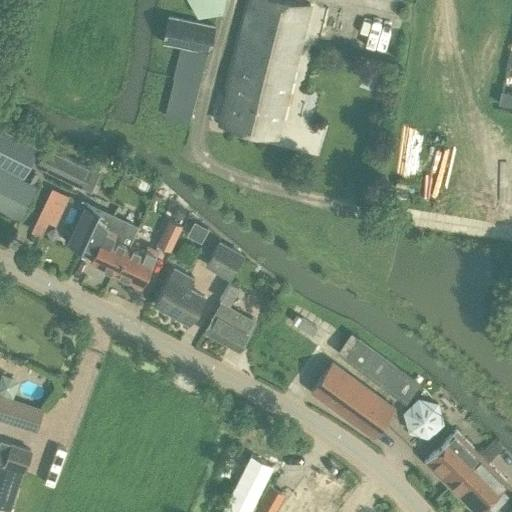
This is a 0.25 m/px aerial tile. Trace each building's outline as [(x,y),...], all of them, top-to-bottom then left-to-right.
[(187,0),(186,4),(219,10),(220,0),(187,0)] [(299,0),(249,0),(219,122),(277,135),(310,3),(299,0)] [(168,15),(162,40),(181,45),(173,76),(175,77),(165,115),(189,121),(208,51),(210,51),(215,26),(168,15)] [(511,101),(511,89),(503,87),(500,98),(511,101)] [(0,163),(23,175),(38,147),(0,127),(0,163)] [(45,144),(36,163),(82,185),(91,165),(45,144)] [(0,167),(0,207),(22,219),(38,187),(0,167)] [(120,175),(125,178),(130,169),(125,167),(120,175)] [(49,234),(68,190),(52,184),(33,227),(49,234)] [(85,244),(95,249),(111,215),(101,210),(102,208),(84,200),(65,240),(83,248),(85,244)] [(170,213),(177,218),(182,217),(185,213),(185,207),(180,202),(174,202),(170,207),(170,213)] [(56,214),(48,231),(65,239),(73,221),(56,214)] [(90,261),(115,272),(128,244),(129,244),(138,225),(123,218),(122,220),(111,215),(95,249),(90,261)] [(157,243),(170,249),(182,224),(169,218),(157,243)] [(196,218),(189,231),(204,239),(210,225),(196,218)] [(206,262),(230,276),(243,254),(218,240),(206,262)] [(128,244),(115,272),(141,284),(158,249),(147,244),(144,251),(129,244),(128,244)] [(174,267),(154,302),(189,322),(204,295),(188,287),(193,277),(174,267)] [(219,298),(228,303),(238,285),(230,280),(219,298)] [(205,330),(238,349),(254,321),(221,303),(205,330)] [(347,353),(408,398),(419,382),(359,337),(347,353)] [(311,390),(373,435),(394,406),(332,360),(311,390)] [(0,417),(37,430),(44,409),(0,394),(0,417)] [(404,410),(409,430),(428,435),(442,421),(437,402),(418,397),(404,410)] [(424,459),(450,486),(482,454),(455,428),(424,459)] [(0,438),(0,461),(23,469),(24,469),(31,449),(0,438)] [(482,454),(488,461),(497,451),(491,445),(482,454)] [(234,486),(222,511),(248,511),(272,464),(251,453),(244,467),(235,485),(235,486),(234,486)] [(482,454),(450,486),(477,511),(508,481),(488,461),(482,454)] [(0,461),(0,505),(10,509),(24,469),(23,469),(0,461)] [(326,511),(335,501),(303,477),(276,511),(326,511)] [(253,511),(273,511),(285,492),(269,484),(253,511)]
